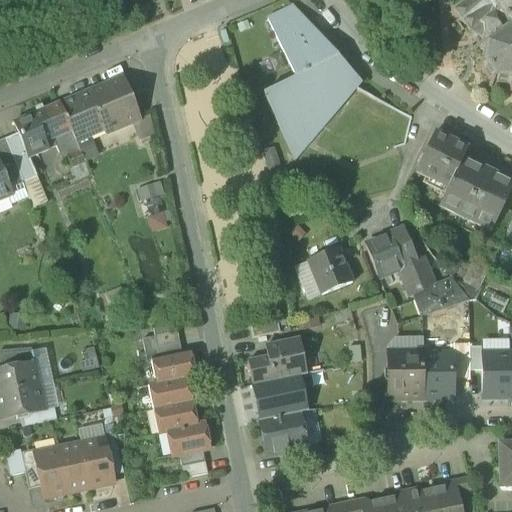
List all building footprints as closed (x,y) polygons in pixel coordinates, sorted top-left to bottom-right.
[(511,0),(472,0),(454,13),(470,34),(479,40),(478,41),(481,44),(484,42),(488,47),(484,50),(479,47),(477,51),(482,54),(480,68),(475,70),(476,74),(481,72),(489,84),(487,89),(491,91),(493,86),(508,89),(509,94),(511,93),(511,88),(511,0)] [(262,97),(294,163),(354,91),(335,81),(343,67),(293,10),(266,23),(294,82),(262,97)] [(335,81),(354,91),(359,85),(343,67),(335,81)] [(73,105),(87,138),(104,131),(105,134),(131,124),(139,120),(122,79),(71,100),(73,105)] [(71,100),(59,105),(61,110),(73,105),(71,100)] [(59,105),(42,112),(54,141),(56,140),(71,134),(61,110),(59,105)] [(71,134),(75,143),(87,138),(73,105),(61,110),(71,134)] [(46,144),(54,141),(42,112),(14,123),(19,136),(28,160),(49,152),(46,144)] [(149,116),(139,120),(131,124),(139,144),(154,138),(149,116)] [(64,160),(70,157),(69,155),(78,152),(75,143),(71,134),(56,140),(64,160)] [(19,136),(4,142),(21,183),(21,184),(36,179),(28,160),(19,136)] [(415,175),(447,191),(448,191),(462,162),(467,152),(434,136),(415,175)] [(87,138),(75,143),(78,152),(82,161),(94,156),(87,138)] [(0,172),(6,188),(21,183),(4,142),(0,143),(0,172)] [(275,150),(263,153),(269,175),(281,171),(275,150)] [(82,161),(78,152),(69,155),(70,157),(75,169),(83,165),(82,161)] [(471,226),(491,235),(502,211),(511,190),(511,186),(462,162),(448,191),(447,191),(438,209),(458,219),(460,213),(474,219),(471,226)] [(88,175),(83,165),(75,169),(77,173),(64,178),(66,184),(88,175)] [(0,201),(7,198),(10,197),(6,188),(0,172),(0,201)] [(47,205),(36,179),(21,184),(29,201),(33,211),(47,205)] [(21,183),(6,188),(10,197),(7,198),(11,208),(29,201),(21,184),(21,183)] [(160,184),(135,191),(139,205),(164,197),(160,184)] [(307,194),(281,208),(288,221),(314,207),(307,194)] [(511,219),(511,215),(502,211),(491,235),(502,240),(510,223),(511,222),(511,219)] [(460,213),(458,219),(471,226),(474,219),(460,213)] [(167,231),(163,215),(147,219),(151,236),(167,231)] [(511,223),(510,223),(502,240),(502,243),(511,247),(511,223)] [(398,273),(408,298),(420,292),(422,297),(435,291),(422,262),(417,264),(403,232),(365,247),(378,281),(398,273)] [(473,267),(488,273),(497,252),(483,246),(473,267)] [(307,263),(321,298),(351,285),(337,251),(307,263)] [(321,298),(307,263),(293,269),(306,304),(321,298)] [(488,273),(473,267),(470,272),(485,279),(488,273)] [(422,297),(430,317),(466,304),(450,284),(435,291),(422,297)] [(120,289),(103,297),(108,308),(125,300),(120,289)] [(509,301),(487,291),(483,300),(490,303),(487,310),(502,316),(509,301)] [(27,318),(9,315),(6,331),(25,334),(27,318)] [(318,321),(300,324),(302,333),(319,330),(318,321)] [(249,329),(252,341),(279,335),(277,323),(249,329)] [(153,332),(154,339),(176,334),(176,330),(153,332)] [(153,339),(155,350),(179,345),(177,334),(176,334),(154,339),(153,339)] [(141,342),(146,365),(151,364),(158,362),(155,350),(153,339),(141,342)] [(386,349),(387,355),(422,354),(422,340),(393,340),(386,349)] [(247,364),(252,388),(273,384),(299,379),(306,377),(299,341),(273,346),(275,358),(266,360),(247,364)] [(480,349),(481,357),(509,356),(509,341),(481,342),(480,349)] [(155,350),(158,362),(181,357),(179,345),(155,350)] [(264,348),(266,360),(275,358),(273,346),(264,348)] [(453,356),(453,383),(469,382),(469,373),(468,350),(468,346),(453,346),(453,356)] [(93,349),(80,352),(83,364),(78,365),(81,376),(99,372),(93,349)] [(480,349),(468,350),(469,373),(481,373),(481,357),(480,349)] [(34,366),(39,389),(53,387),(45,351),(31,354),(34,366)] [(0,356),(0,370),(1,373),(34,366),(31,354),(0,356)] [(387,403),(423,403),(422,357),(422,354),(387,355),(387,403)] [(151,364),(155,387),(156,388),(187,381),(187,382),(195,380),(190,356),(181,357),(158,362),(151,364)] [(453,356),(422,357),(423,403),(454,402),(453,383),(453,356)] [(509,356),(481,357),(481,373),(481,401),(510,401),(509,356)] [(0,373),(0,397),(39,389),(34,366),(1,373),(0,373)] [(252,388),(259,424),(298,416),(307,414),(299,379),(273,384),(252,388)] [(148,389),(153,413),(192,405),(187,382),(187,381),(156,388),(155,387),(148,389)] [(58,410),(53,387),(39,389),(44,413),(53,411),(58,410)] [(44,413),(39,389),(0,397),(0,422),(19,418),(44,413)] [(158,437),(165,436),(165,435),(196,429),(192,405),(153,413),(158,437)] [(19,418),(21,430),(56,422),(53,411),(44,413),(19,418)] [(305,449),(319,446),(321,445),(314,412),(307,414),(298,416),(305,449)] [(259,424),(266,459),(282,456),(305,451),(305,449),(298,416),(259,424)] [(77,432),(80,446),(104,441),(101,427),(77,432)] [(204,427),(196,429),(165,435),(165,436),(170,459),(179,458),(202,453),(209,451),(204,427)] [(104,441),(80,446),(90,492),(113,486),(112,478),(104,444),(104,441)] [(104,444),(112,478),(123,476),(115,441),(104,444)] [(80,446),(57,451),(66,497),(90,492),(80,446)] [(282,456),(284,468),(322,459),(319,446),(305,449),(305,451),(282,456)] [(511,446),(498,447),(499,491),(511,490),(511,446)] [(43,502),(66,497),(57,451),(34,456),(33,456),(40,489),(43,502)] [(10,479),(25,475),(21,455),(20,453),(5,456),(10,479)] [(33,453),(21,455),(25,475),(28,492),(40,489),(33,456),(34,456),(33,453)] [(179,458),(181,469),(205,465),(202,453),(179,458)] [(181,469),(184,481),(207,476),(205,465),(181,469)] [(455,484),(460,511),(472,511),(466,481),(455,484)] [(443,491),(433,493),(436,511),(460,511),(455,484),(455,483),(447,485),(443,491)] [(436,511),(433,493),(424,495),(416,496),(415,491),(404,494),(407,511),(436,511)] [(407,511),(404,494),(397,495),(393,501),(382,503),(384,511),(407,511)] [(384,511),(382,503),(372,506),(366,502),(358,503),(360,511),(384,511)] [(360,511),(358,503),(346,506),(347,511),(360,511)]
